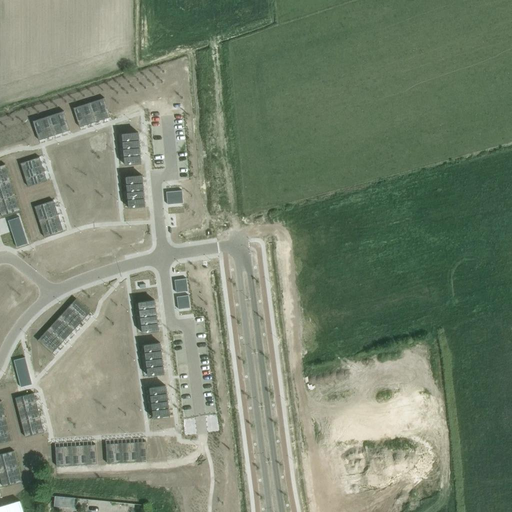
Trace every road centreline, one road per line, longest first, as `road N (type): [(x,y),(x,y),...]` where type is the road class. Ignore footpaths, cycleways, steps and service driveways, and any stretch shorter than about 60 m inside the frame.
road 1 (unclassified): [(281,511),(245,244)]
road 2 (unclassified): [(235,245),(266,511)]
